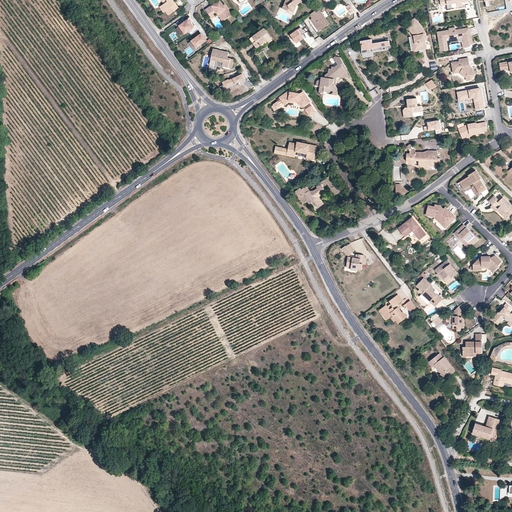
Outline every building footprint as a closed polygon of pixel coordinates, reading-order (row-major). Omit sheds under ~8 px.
[(161,0),(162,1),(163,0),(167,0),(168,2),(164,4),(162,6),(166,12),(169,16),(179,9),(175,2),(173,0),(161,0)] [(210,16),(213,13),(216,11),(218,14),(220,12),(226,20),(233,15),(227,7),(226,8),(223,5),(220,0),(212,6),(211,5),(205,9),(210,16)] [(285,0),(282,8),(288,11),(290,8),(294,10),(297,5),(302,1),(301,0),(285,0)] [(318,8),(309,14),(312,18),(321,30),(329,24),(318,8)] [(220,12),(218,14),(224,22),(226,20),(220,12)] [(319,31),(321,30),(312,18),(310,19),(319,31)] [(405,25),(408,30),(409,29),(414,36),(417,50),(427,48),(425,40),(424,34),(426,33),(414,18),(405,25)] [(190,20),(180,27),(186,35),(195,28),(190,20)] [(469,27),(455,30),(453,29),(453,28),(449,29),(449,30),(437,32),(440,51),(448,50),(446,39),(450,38),(451,40),(453,42),(456,41),(457,39),(457,36),(461,35),(464,37),(465,41),(463,41),(465,48),(472,45),(471,44),(474,43),(469,27)] [(253,43),(256,48),(267,41),(269,43),(273,40),(263,28),(252,36),(256,41),(253,43)] [(301,29),(289,36),(296,46),(305,40),(302,36),(305,34),(301,29)] [(408,30),(407,30),(411,36),(414,51),(417,50),(414,36),(409,29),(408,30)] [(218,43),(226,37),(223,34),(216,39),(218,43)] [(202,35),(192,42),(198,50),(208,42),(202,35)] [(370,38),(360,40),(362,54),(369,52),(368,49),(372,48),(373,52),(382,50),(381,47),(385,46),(385,49),(390,48),(389,41),(371,44),(370,38)] [(267,41),(256,48),(259,51),(269,43),(267,41)] [(211,59),(219,61),(223,62),(222,65),(222,66),(228,67),(230,58),(227,58),(229,52),(213,49),(211,59)] [(343,75),(346,78),(349,76),(345,70),(347,69),(340,57),(335,56),(333,58),(338,64),(334,67),(332,66),(331,69),(329,68),(328,73),(325,75),(324,77),(321,77),(320,80),(319,86),(318,92),(323,93),(324,91),(326,92),(327,93),(328,93),(332,91),(333,92),(338,89),(335,86),(334,84),(335,79),(337,79),(337,77),(339,77),(343,75)] [(472,68),(470,68),(467,69),(467,65),(469,65),(468,58),(458,59),(459,61),(451,63),(453,73),(459,72),(465,76),(466,81),(470,80),(474,75),(472,72),(472,68)] [(507,63),(507,62),(499,63),(500,70),(506,69),(506,68),(510,68),(510,70),(511,72),(511,71),(511,62),(509,63),(507,63)] [(247,81),(244,74),(222,83),(225,90),(247,81)] [(436,86),(432,80),(426,83),(430,90),(436,86)] [(488,107),(484,86),(480,86),(479,89),(459,92),(460,99),(475,97),(477,109),(488,107)] [(285,104),(290,101),(294,102),(300,103),(304,104),(310,100),(305,93),(302,95),(290,92),(281,98),(285,104)] [(402,110),(403,112),(409,117),(423,115),(422,106),(417,106),(416,98),(407,99),(407,107),(405,107),(402,110)] [(312,103),(310,100),(304,104),(300,103),(304,109),(312,103)] [(318,113),(313,107),(307,111),(311,118),(318,113)] [(442,129),(441,120),(428,122),(428,126),(424,127),(424,131),(442,129)] [(465,126),(459,129),(463,139),(470,136),(470,134),(477,133),(477,134),(484,133),(484,131),(488,131),(486,122),(478,124),(477,122),(469,124),(469,125),(465,126)] [(288,150),(282,149),(281,155),(287,156),(287,154),(295,155),(296,152),(307,154),(308,153),(314,155),(316,146),(305,144),(302,143),(298,143),(297,144),(289,143),(288,150)] [(406,153),(406,161),(414,161),(415,159),(419,160),(419,168),(419,169),(428,169),(428,166),(434,166),(434,168),(440,168),(440,158),(437,158),(438,151),(428,150),(428,155),(423,155),(423,152),(415,152),(415,150),(410,145),(408,145),(406,147),(409,151),(409,153),(406,153)] [(410,164),(419,168),(419,160),(415,159),(414,161),(406,161),(410,164)] [(475,181),(481,192),(487,188),(476,170),(469,174),(469,175),(461,180),(465,188),(473,183),(475,181)] [(329,176),(321,182),(324,186),(328,184),(331,189),(330,190),(334,196),(340,192),(329,176)] [(479,193),(481,192),(475,181),(473,183),(479,193)] [(300,188),(294,192),(303,204),(307,201),(309,204),(313,201),(318,208),(324,204),(319,197),(326,192),(321,184),(316,187),(316,186),(309,190),(306,186),(302,189),(300,188)] [(493,204),(497,200),(498,199),(495,195),(489,201),(493,204)] [(511,205),(503,196),(498,201),(502,204),(497,208),(505,216),(511,209),(511,205)] [(498,201),(497,200),(493,204),(497,208),(502,204),(498,201)] [(447,211),(443,208),(440,205),(435,204),(434,207),(428,205),(426,214),(435,217),(446,227),(454,219),(452,216),(454,214),(449,209),(447,211)] [(408,222),(407,221),(398,228),(405,236),(412,230),(414,229),(418,234),(416,235),(420,239),(426,234),(412,216),(409,219),(410,221),(408,222)] [(463,237),(471,246),(477,239),(463,224),(454,233),(460,240),(463,237)] [(415,234),(409,236),(413,244),(418,242),(415,234)] [(468,248),(471,246),(463,237),(460,240),(468,248)] [(351,253),(354,250),(349,243),(346,246),(345,245),(342,248),(347,255),(349,255),(351,254),(351,253)] [(365,264),(366,258),(363,255),(358,254),(358,258),(348,256),(346,267),(351,268),(351,269),(357,270),(357,269),(362,269),(362,264),(365,264)] [(481,258),(478,258),(473,264),(470,267),(470,269),(473,269),(482,269),(482,267),(482,265),(490,265),(495,270),(498,266),(498,265),(501,261),(495,255),(492,258),(490,258),(490,256),(481,256),(481,258)] [(435,270),(438,274),(439,273),(444,279),(445,281),(450,277),(451,278),(457,273),(447,260),(435,270)] [(435,289),(432,286),(431,287),(429,286),(431,284),(424,277),(417,285),(424,291),(422,293),(430,301),(436,294),(433,291),(435,289)] [(391,303),(387,306),(383,309),(385,312),(384,313),(388,319),(390,317),(391,316),(393,318),(392,319),(394,322),(396,320),(398,323),(407,316),(403,311),(402,311),(397,304),(402,300),(398,295),(390,301),(391,303)] [(497,324),(503,317),(504,316),(510,321),(511,319),(511,314),(510,313),(511,312),(510,311),(511,308),(511,307),(507,303),(504,306),(504,307),(500,312),(499,311),(492,319),(497,324)] [(383,309),(387,306),(386,304),(379,310),(386,320),(388,319),(384,313),(385,312),(383,309)] [(449,317),(446,319),(449,322),(450,321),(452,324),(453,328),(456,328),(456,330),(458,331),(459,331),(460,330),(460,327),(464,327),(464,318),(460,314),(463,311),(458,306),(452,312),(452,314),(448,314),(449,317)] [(441,316),(433,321),(436,326),(444,320),(441,316)] [(476,335),(475,342),(475,344),(471,344),(472,342),(465,342),(465,347),(462,347),(462,353),(476,353),(482,353),(482,334),(476,335)] [(501,347),(500,345),(494,348),(489,360),(496,362),(496,357),(501,347)] [(440,353),(428,362),(432,367),(434,365),(441,373),(440,374),(444,379),(456,370),(444,356),(443,357),(440,353)] [(511,374),(500,371),(496,371),(496,369),(491,368),(490,374),(495,376),(493,385),(502,387),(503,382),(511,383),(511,374)] [(474,425),(473,429),(497,433),(499,426),(497,426),(498,419),(490,417),(488,426),(486,425),(485,427),(474,425)] [(497,433),(473,429),(472,435),(490,439),(491,434),(496,436),(497,433)]
